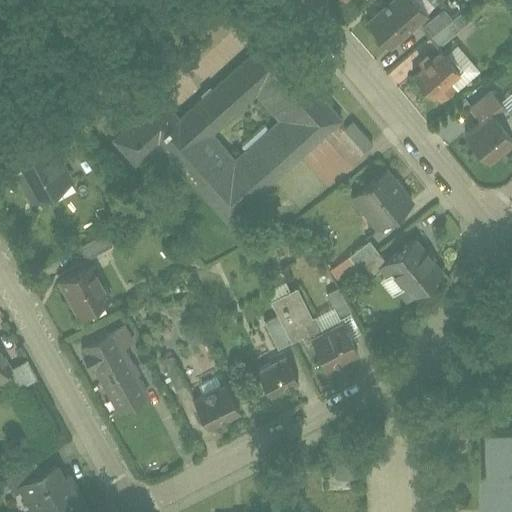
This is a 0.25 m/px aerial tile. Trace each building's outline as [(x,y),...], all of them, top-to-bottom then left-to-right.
[(422,14),(410,0),(388,0),(361,21),(381,46),(422,14)] [(435,47),(469,21),(461,10),(449,18),(441,8),(418,25),(435,47)] [(344,121),(273,41),(191,112),(181,101),(151,127),(231,219),(344,121)] [(438,51),(409,75),(428,97),(457,73),(438,51)] [(484,107),(453,133),(478,163),(510,137),(484,107)] [(338,131),(360,154),(373,142),(351,119),(338,131)] [(18,168),(34,198),(54,188),(38,158),(18,168)] [(405,204),(379,175),(355,196),(381,225),(405,204)] [(103,233),(77,246),(83,258),(110,245),(103,233)] [(367,239),(346,253),(355,266),(376,251),(367,239)] [(382,261),(414,299),(440,278),(408,240),(382,261)] [(82,264),(56,279),(79,321),(105,306),(82,264)] [(358,352),(343,323),(324,333),(315,316),(311,318),(297,289),(272,301),(292,341),(302,336),(305,344),(312,341),(326,368),(358,352)] [(112,329),(79,346),(114,414),(147,397),(112,329)] [(300,381),(289,357),(259,371),(269,395),(300,381)] [(24,361),(10,367),(17,385),(32,379),(24,361)] [(237,409),(223,383),(190,401),(204,427),(237,409)] [(511,511),(511,417),(481,418),(482,511),(511,511)] [(357,477),(356,450),(333,451),(334,478),(357,477)] [(19,481),(37,511),(76,511),(78,511),(50,463),(19,481)]
